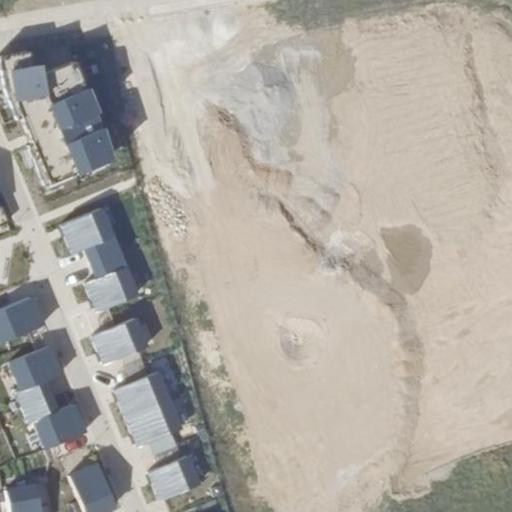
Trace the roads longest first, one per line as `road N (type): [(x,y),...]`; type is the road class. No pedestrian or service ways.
road 1 (unknown): [(208,0),(366,511)]
road 2 (residential): [(24,232),(133,511)]
